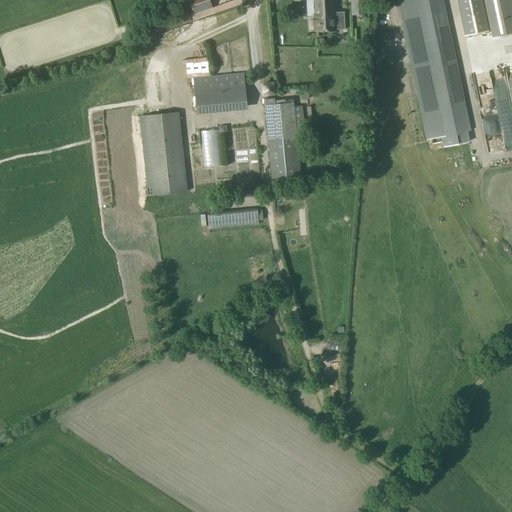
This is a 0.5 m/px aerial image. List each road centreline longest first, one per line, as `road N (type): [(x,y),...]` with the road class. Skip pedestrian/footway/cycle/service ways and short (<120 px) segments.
road 1 (track): [(259,0),(251,14),(271,241),(328,422),(400,471)]
road 2 (track): [(511,343),(370,511)]
